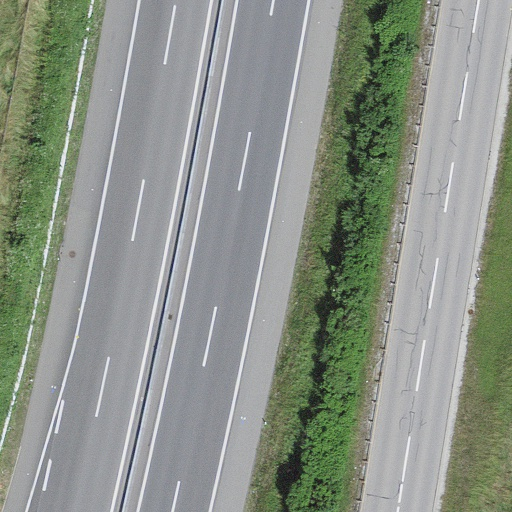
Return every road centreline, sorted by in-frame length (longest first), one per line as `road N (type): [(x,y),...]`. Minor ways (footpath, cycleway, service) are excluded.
road 1 (motorway): [(175,0),(75,511)]
road 2 (motorway): [(172,511),(271,0)]
road 3 (secondary): [(399,511),(479,0)]
